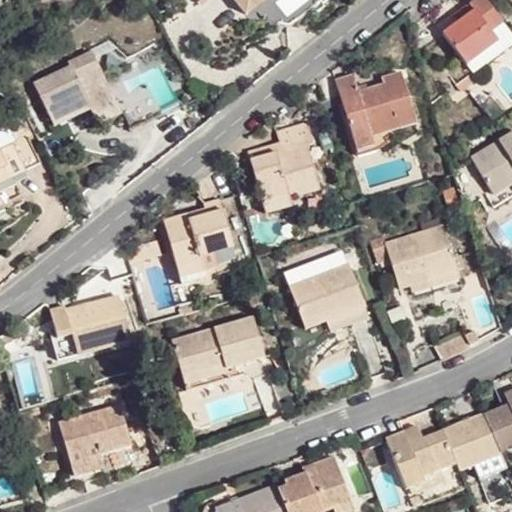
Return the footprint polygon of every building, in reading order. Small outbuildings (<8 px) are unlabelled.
[(15,0),(0,0),(0,12),(3,18),(19,7),(15,0)] [(34,0),(31,0),(19,7),(21,15),(32,13),(42,15),(46,3),(34,0)] [(465,22),(454,30),(477,62),(510,38),(503,28),(511,21),(511,14),(502,0),(481,0),(480,1),(465,12),(470,18),(465,22)] [(465,12),(460,15),(465,22),(470,18),(465,12)] [(104,102),(109,110),(132,99),(107,44),(84,54),(86,58),(49,75),(69,118),(86,110),(104,102)] [(355,72),(346,75),(363,136),(382,130),(387,145),(412,129),(411,123),(428,116),(414,67),(395,73),(397,80),(370,87),(365,70),(355,72)] [(136,106),(132,99),(109,110),(112,117),(136,106)] [(322,110),(290,119),(292,126),(294,132),(297,142),(281,145),(279,136),(260,141),(275,192),(308,183),(311,186),(334,179),(321,135),(328,132),(322,110)] [(8,177),(53,153),(38,123),(10,138),(2,122),(0,122),(0,189),(11,184),(8,177)] [(382,130),(363,136),(368,150),(387,145),(382,130)] [(294,132),(279,136),(281,145),(297,142),(294,132)] [(511,135),(483,154),(505,189),(500,193),(505,202),(511,197),(511,135)] [(308,183),(275,192),(279,204),(312,195),(311,186),(308,183)] [(0,201),(16,194),(11,184),(0,189),(0,201)] [(192,221),(181,224),(197,289),(223,283),(222,276),(233,272),(228,260),(251,254),(235,197),(219,202),(223,213),(225,219),(206,225),(204,219),(192,221)] [(223,213),(204,219),(206,225),(225,219),(223,213)] [(457,216),(398,234),(403,252),(411,281),(416,279),(421,278),(470,262),(457,216)] [(396,226),(382,230),(389,255),(403,252),(398,234),(396,226)] [(359,255),(299,276),(316,325),(327,322),(337,318),(335,312),(374,299),(359,255)] [(470,262),(421,278),(425,289),(473,274),(470,262)] [(64,295),(57,297),(62,314),(76,310),(82,330),(136,317),(127,282),(73,297),(72,293),(64,295)] [(374,299),(335,312),(337,318),(339,325),(378,312),(374,299)] [(262,307),(180,330),(194,376),(217,369),(240,361),(239,357),(274,349),(262,307)] [(62,314),(57,315),(63,335),(82,330),(76,310),(62,314)] [(476,326),(448,337),(455,354),(483,342),(476,326)] [(503,402),(484,410),(495,434),(511,427),(511,386),(505,389),(510,399),(503,402)] [(128,391),(65,406),(78,461),(109,454),(108,448),(107,441),(138,433),(128,391)] [(451,446),(454,453),(469,447),(475,461),(502,450),(495,434),(484,410),(484,409),(463,418),(443,426),(451,446)] [(416,421),(403,426),(409,438),(421,433),(416,421)] [(394,429),(384,432),(398,470),(402,469),(417,464),(415,459),(432,454),(451,446),(443,426),(421,433),(409,438),(403,426),(394,429)] [(285,479),(276,482),(287,511),(307,511),(321,507),(321,506),(349,496),(333,452),(323,456),(313,459),(316,469),(307,472),(305,466),(283,475),(285,479)] [(417,464),(402,469),(404,476),(436,466),(432,454),(415,459),(417,464)] [(273,477),(213,500),(217,511),(287,511),(276,482),(273,477)]
